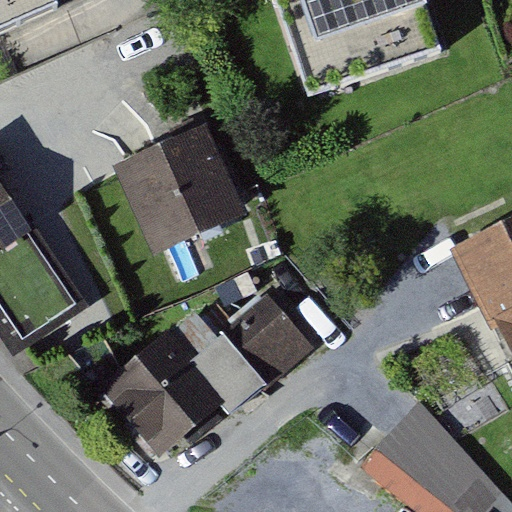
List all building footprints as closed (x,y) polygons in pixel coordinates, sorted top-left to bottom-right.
[(0,0),(0,11),(24,0),(0,0)] [(329,0),(350,61),(492,13),(487,0),(329,0)] [(222,140),(132,179),(164,254),(254,215),(222,140)] [(100,283),(0,158),(0,306),(28,341),(100,283)] [(511,231),(473,252),(511,326),(511,231)] [(248,355),(219,321),(129,400),(192,472),(325,357),(291,318),(248,355)] [(498,511),(452,471),(415,511),(498,511)]
